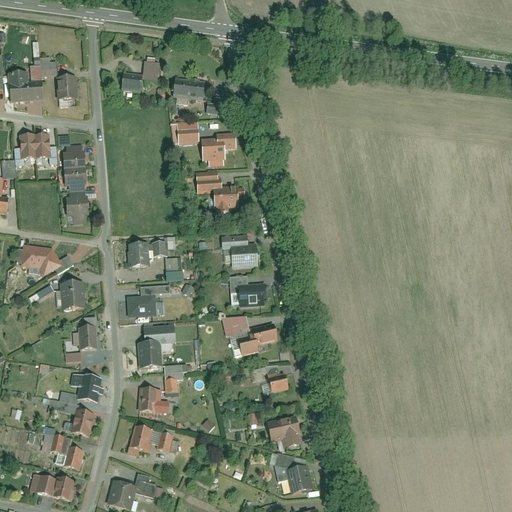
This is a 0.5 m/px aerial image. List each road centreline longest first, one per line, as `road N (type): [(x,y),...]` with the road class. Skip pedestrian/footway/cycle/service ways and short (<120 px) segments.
road 1 (unclassified): [(222,27),(298,302),(342,511)]
road 2 (secondary): [(222,27),(511,69)]
road 3 (residential): [(107,244),(116,407),(87,511)]
road 4 (secondary): [(94,11),(222,27)]
